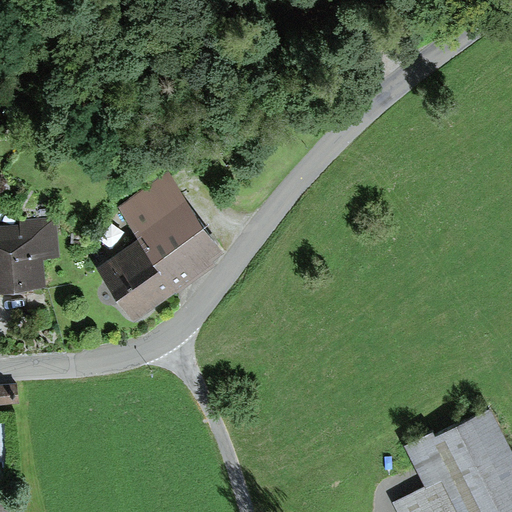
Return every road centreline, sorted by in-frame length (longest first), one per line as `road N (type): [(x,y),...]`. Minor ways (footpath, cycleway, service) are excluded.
road 1 (tertiary): [(511,0),(352,122),(168,337),(88,362),(0,370)]
road 2 (track): [(254,511),(204,386),(168,337)]
